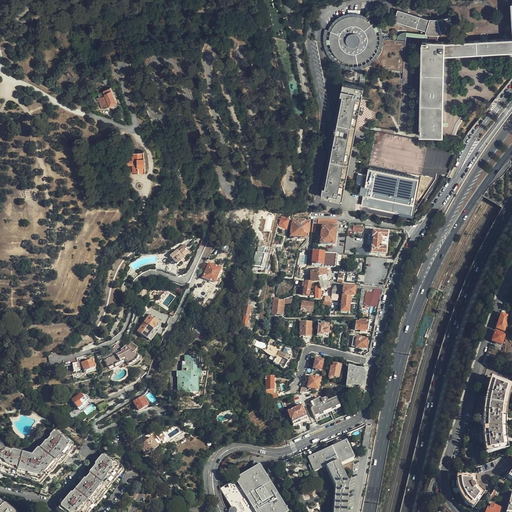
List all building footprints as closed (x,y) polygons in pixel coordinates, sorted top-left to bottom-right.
[(429,41),(423,41),(420,135),(443,135),(444,55),(511,50),(511,3),(511,4),(511,15),(511,38),(438,42),(438,34),(453,28),(449,16),(433,20),(398,10),(394,21),(429,32),(429,41)] [(378,41),(378,39),(377,37),(377,35),(377,34),(376,32),(376,30),(375,28),(374,27),(373,25),(371,24),(370,22),(369,21),(367,20),(365,19),(363,18),(361,17),(359,17),(356,16),(354,16),(352,16),(350,17),(348,17),(346,18),(344,18),(342,20),(340,21),(338,22),(337,23),(335,25),(334,27),(333,29),(332,31),(331,33),(331,35),(330,37),(330,39),(330,41),(330,43),(331,45),(331,48),(332,49),(333,51),(334,53),(336,55),(337,56),(338,58),(340,59),(343,61),(345,62),(347,63),(350,63),(352,64),(355,64),(357,63),(360,63),(362,62),(365,61),(367,60),(369,58),(371,57),(372,55),(374,53),(375,50),(376,49),(377,47),(377,45),(377,43),(378,41)] [(342,201),(356,126),(364,86),(343,83),(321,197),(342,201)] [(104,94),(105,96),(110,107),(117,103),(112,91),(104,94)] [(110,107),(105,96),(97,99),(98,103),(100,102),(102,109),(104,108),(104,109),(110,107)] [(376,132),(369,169),(419,178),(426,141),(376,132)] [(127,142),(125,135),(118,137),(118,139),(115,140),(116,144),(119,143),(120,146),(123,145),(123,143),(127,142)] [(146,172),(144,152),(132,153),(133,173),(146,172)] [(361,185),(360,193),(364,194),(362,205),(412,215),(419,178),(369,169),(366,186),(361,185)] [(283,213),(281,213),(277,225),(278,225),(286,227),(289,218),(282,216),(283,213)] [(309,224),(307,224),(304,223),(304,222),(297,221),(296,223),(292,222),(290,237),(307,239),(309,224)] [(333,246),(335,228),(321,227),(319,244),(333,246)] [(196,237),(202,239),(205,233),(199,231),(196,237)] [(385,255),(388,233),(372,231),(372,237),(373,237),(371,247),(370,247),(370,253),(385,255)] [(353,238),(346,237),(345,250),(351,251),(353,238)] [(229,250),(229,248),(225,244),(223,244),(220,250),(227,254),(229,250)] [(190,253),(182,245),(169,256),(171,259),(169,260),(171,263),(173,262),(176,265),(181,261),(183,264),(186,261),(184,258),(190,253)] [(338,264),(338,254),(312,252),(312,260),(308,260),(308,265),(334,268),(335,264),(338,264)] [(261,268),(264,255),(255,253),(252,266),(261,268)] [(220,269),(209,264),(203,278),(214,283),(220,269)] [(310,272),(310,283),(318,283),(319,283),(319,278),(326,276),(325,270),(310,272)] [(331,287),(331,283),(328,282),(326,276),(319,278),(319,283),(318,283),(319,288),(320,290),(331,287)] [(310,283),(305,282),(305,284),(302,284),(301,288),(304,288),(302,295),(308,296),(310,283)] [(333,287),(333,288),(332,289),(332,290),(331,294),(338,295),(341,295),(341,296),(350,297),(353,297),(354,293),(354,288),(344,287),(341,286),(335,286),(334,286),(334,287),(333,287)] [(363,306),(370,306),(373,293),(373,290),(364,289),(364,292),(365,292),(363,306)] [(376,307),(380,291),(373,290),(373,293),(370,306),(376,307)] [(338,295),(331,294),(331,299),(331,302),(330,307),(329,308),(333,309),(334,301),(338,301),(338,295)] [(348,312),(350,297),(341,296),(340,312),(348,312)] [(278,301),(273,301),(272,314),(272,316),(273,316),(274,316),(274,315),(282,316),(284,303),(284,302),(278,301)] [(305,311),(312,312),(313,304),(309,304),(309,302),(302,301),(302,303),(301,303),(300,312),(305,313),(305,311)] [(246,328),(250,307),(244,306),(242,315),(244,315),(242,327),(246,328)] [(506,316),(501,314),(496,329),(501,331),(503,331),(505,326),(506,316)] [(165,327),(155,320),(154,321),(148,317),(137,331),(146,338),(146,337),(149,339),(155,332),(156,332),(158,331),(159,330),(163,331),(165,327)] [(200,334),(206,320),(197,317),(191,330),(200,334)] [(368,327),(368,323),(365,323),(366,321),(359,321),(358,322),(354,322),(354,326),(355,327),(354,331),(367,331),(368,327)] [(328,335),(329,324),(324,324),(325,323),(320,322),(320,323),(318,323),(317,336),(323,336),(323,335),(328,335)] [(311,330),(311,324),(300,323),(300,335),(301,335),(301,336),(309,337),(310,330),(311,330)] [(504,334),(495,331),(492,341),(501,344),(504,334)] [(353,338),(352,347),(352,348),(366,349),(366,345),(366,340),(361,340),(360,338),(353,338)] [(135,355),(139,349),(129,340),(125,347),(120,350),(121,352),(104,360),(107,367),(120,361),(120,360),(124,358),(129,367),(131,366),(137,362),(140,360),(135,355)] [(299,341),(295,347),(295,348),(302,351),(303,348),(303,347),(304,347),(304,346),(299,341)] [(283,370),(288,362),(286,360),(290,353),(287,352),(288,350),(283,347),(276,358),(278,359),(275,365),(283,370)] [(302,351),(295,348),(293,352),(300,356),(302,351)] [(198,392),(198,355),(185,355),(185,362),(186,362),(186,365),(182,365),(182,376),(178,376),(178,392),(198,392)] [(321,370),(323,361),(315,359),(313,369),(320,371),(321,370)] [(95,368),(92,360),(81,363),(84,372),(95,368)] [(333,364),(332,367),(332,369),(330,369),(328,377),(329,379),(331,380),(332,379),(332,378),(338,379),(341,366),(333,364)] [(135,373),(140,378),(145,373),(140,367),(135,373)] [(363,374),(362,372),(362,371),(362,370),(361,370),(360,370),(354,370),(354,369),(349,368),(346,389),(352,389),(352,385),(359,386),(360,386),(361,385),(361,382),(363,382),(363,379),(364,374),(363,374)] [(267,400),(269,399),(285,396),(284,392),(276,393),(272,393),(272,390),(274,390),(274,376),(266,376),(266,390),(267,390),(267,400)] [(318,390),(320,380),(310,377),(307,387),(318,390)] [(506,403),(510,385),(491,378),(488,386),(485,397),(483,414),(482,432),(484,452),(506,449),(505,432),(505,416),(506,403)] [(77,408),(86,402),(81,394),(71,401),(77,408)] [(138,409),(148,404),(143,396),(134,401),(138,409)] [(310,411),(314,421),(328,415),(340,410),(335,400),(327,404),(325,400),(320,403),(319,401),(309,405),(312,411),(310,411)] [(110,406),(107,401),(99,406),(101,411),(110,406)] [(307,421),(302,407),(288,412),(293,427),(301,424),(307,421)] [(165,436),(164,435),(164,434),(164,433),(163,432),(162,432),(161,430),(155,434),(159,440),(165,436)] [(0,469),(41,478),(56,462),(57,463),(72,446),(57,431),(41,449),(39,448),(32,456),(5,451),(2,452),(0,448),(0,469)] [(157,447),(151,438),(137,448),(138,449),(139,448),(145,455),(157,447)] [(338,464),(354,457),(346,441),(308,458),(315,472),(327,467),(336,487),(334,511),(344,511),(347,481),(338,464)] [(62,511),(87,511),(121,473),(105,459),(60,510),(62,511)] [(287,511),(260,466),(221,489),(233,511),(287,511)] [(478,484),(476,476),(457,477),(458,486),(462,496),(468,504),(473,508),(484,493),(478,484)] [(17,511),(1,497),(0,497),(0,511),(17,511)]
